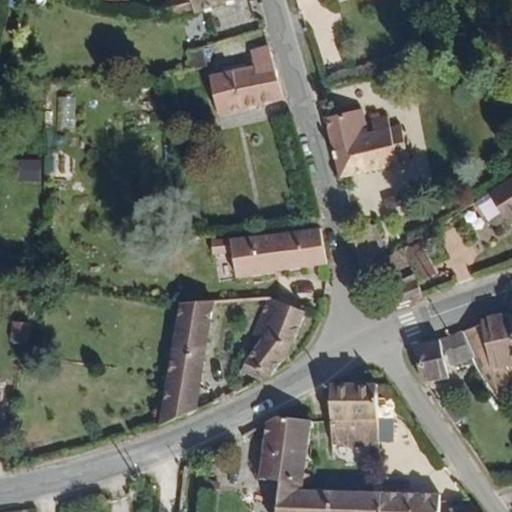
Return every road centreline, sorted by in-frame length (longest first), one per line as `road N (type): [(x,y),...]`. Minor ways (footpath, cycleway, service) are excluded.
road 1 (residential): [(378,345),(349,274),(277,0)]
road 2 (tertiary): [(378,345),(174,451)]
road 3 (residential): [(378,345),(498,511)]
road 4 (tertiary): [(174,451),(0,495)]
road 5 (tertiary): [(511,292),(378,345)]
